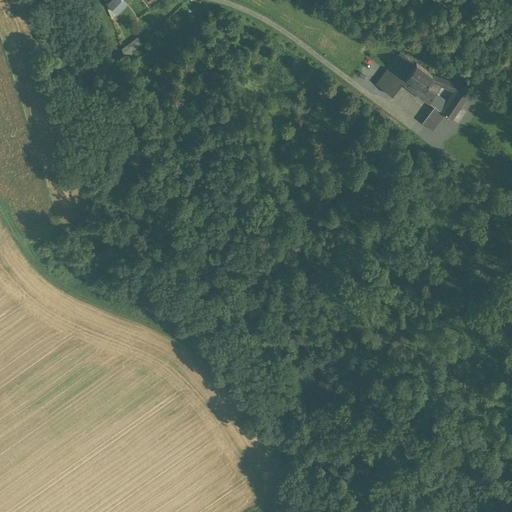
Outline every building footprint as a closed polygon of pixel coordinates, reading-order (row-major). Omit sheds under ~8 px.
[(113,0),(108,7),(117,16),(131,0),(113,0)] [(138,39),(122,53),(127,59),(143,46),(138,39)] [(400,51),(376,84),(391,96),(402,82),(415,63),(400,51)] [(433,75),(417,62),(415,63),(402,82),(428,102),(438,88),(428,82),(430,80),(433,75)] [(472,88),(433,75),(430,80),(456,91),(467,96),(472,88)] [(467,96),(456,91),(445,108),(442,112),(443,113),(451,119),(467,96)] [(445,108),(437,103),(435,107),(442,112),(445,108)] [(435,107),(434,107),(431,111),(439,117),(443,113),(442,112),(435,107)] [(439,117),(431,111),(427,117),(436,123),(439,117)]
